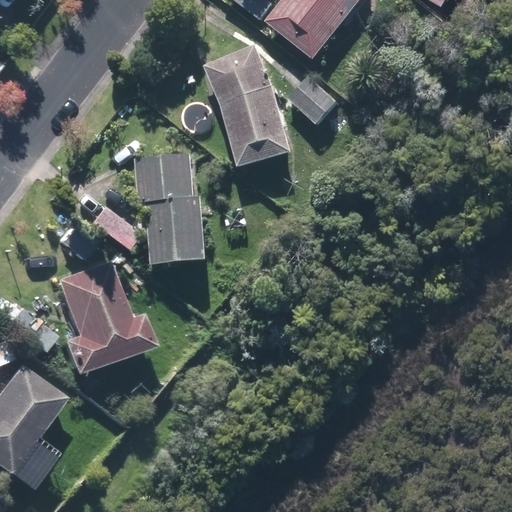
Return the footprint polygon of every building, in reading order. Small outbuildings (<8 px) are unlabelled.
[(274,6),(266,0),(221,0),(258,27),(274,6)] [(289,0),(266,30),(311,66),(363,0),(289,0)] [(446,0),(423,0),(442,10),(446,0)] [(288,158),(271,93),(253,53),(204,74),(222,115),(237,171),(288,158)] [(335,106),(306,79),(284,104),(313,131),(335,106)] [(189,162),(135,166),(139,211),(147,210),(152,273),(204,269),(199,205),(193,206),(189,162)] [(141,239),(105,210),(91,227),(127,257),(141,239)] [(54,347),(66,381),(142,354),(131,321),(120,325),(100,269),(50,286),(69,342),(54,347)] [(51,338),(18,314),(3,335),(37,358),(51,338)] [(0,476),(55,405),(13,373),(0,390),(0,476)]
